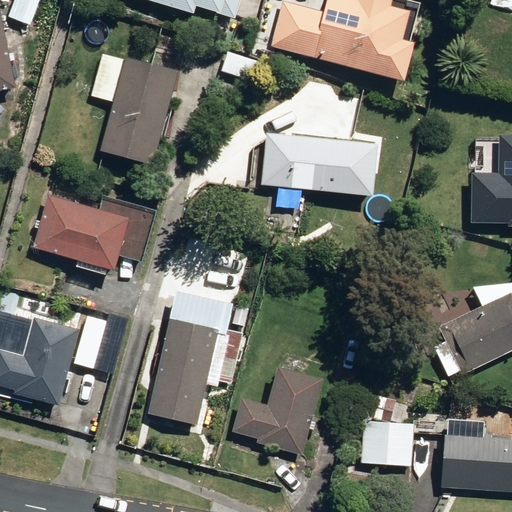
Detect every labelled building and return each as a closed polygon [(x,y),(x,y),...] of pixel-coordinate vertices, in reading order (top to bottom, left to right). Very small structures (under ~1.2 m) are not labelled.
[(210,13),(228,19),(233,0),(138,0),(184,14),(186,8),(209,16),(210,13)] [(267,45),(395,83),(407,43),(393,39),(401,12),(383,7),(385,0),(319,0),(316,12),(279,1),(267,45)] [(511,0),(486,0),(511,9),(511,0)] [(215,71),(249,84),(256,64),(222,51),(215,71)] [(94,150),(145,164),(169,71),(119,58),(94,150)] [(255,185),(363,197),(369,145),(261,133),(255,185)] [(502,226),(511,226),(511,174),(503,174),(502,226)] [(27,248),(103,273),(120,221),(44,197),(27,248)] [(463,251),(482,255),(484,241),(466,237),(463,251)] [(431,329),(455,376),(511,347),(511,309),(504,293),(431,329)] [(147,415),(189,423),(211,313),(169,305),(147,415)] [(70,364),(104,373),(120,318),(86,309),(70,364)] [(7,395),(49,406),(57,379),(62,381),(64,374),(58,373),(70,331),(28,320),(17,357),(0,352),(0,387),(8,390),(7,395)] [(234,333),(223,330),(210,382),(236,388),(248,336),(234,333)] [(250,444),(295,457),(303,429),(306,430),(308,423),(303,422),(314,381),(269,369),(259,406),(235,399),(225,433),(251,440),(250,444)] [(379,378),(375,396),(396,401),(400,382),(379,378)] [(386,420),(390,400),(363,395),(359,415),(386,420)] [(404,425),(356,422),(353,463),(402,467),(404,425)] [(511,441),(437,437),(434,488),(511,493),(511,441)]
